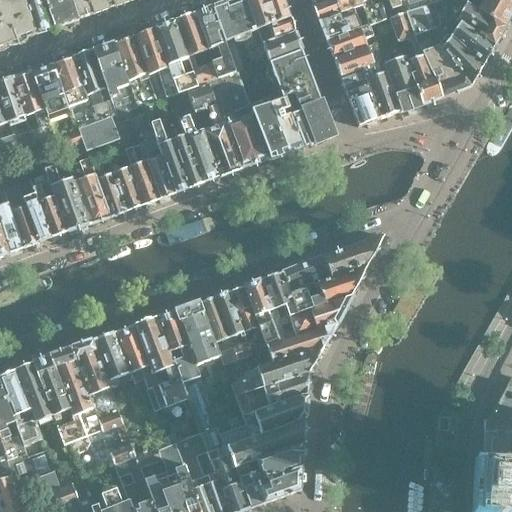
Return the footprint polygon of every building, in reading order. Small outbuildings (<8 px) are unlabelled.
[(0,0),(0,47),(36,35),(22,0),(0,0)] [(53,30),(42,0),(22,0),(36,35),(53,30)] [(78,21),(70,0),(42,0),(53,30),(53,29),(78,21)] [(93,15),(87,0),(70,0),(78,21),(93,15)] [(136,0),(87,0),(93,15),(136,0)] [(261,44),(256,31),(245,0),(241,0),(211,11),(235,76),(238,74),(254,69),(251,59),(247,49),(261,44)] [(289,19),(283,5),(281,0),(245,0),(256,31),(261,44),(293,32),(289,19)] [(334,1),(334,0),(309,0),(313,9),(334,1)] [(361,8),(358,0),(334,0),(334,1),(339,15),(340,15),(361,8)] [(358,0),(361,8),(368,28),(368,27),(385,22),(380,7),(371,10),(367,0),(358,0)] [(399,6),(396,0),(386,0),(390,9),(399,6)] [(443,1),(442,0),(396,0),(399,6),(402,15),(405,14),(425,7),(443,1)] [(510,15),(511,11),(511,0),(486,0),(478,15),(502,28),(506,31),(509,27),(505,24),(505,23),(509,15),(510,15)] [(339,15),(334,1),(313,9),(318,22),(339,15)] [(502,28),(478,15),(463,6),(452,25),(456,27),(491,47),(502,28)] [(460,48),(449,39),(434,28),(432,28),(425,7),(405,14),(416,41),(427,38),(437,51),(438,50),(469,88),(480,68),(460,48)] [(368,28),(361,8),(340,15),(339,15),(318,22),(326,42),(368,28)] [(235,76),(211,11),(211,10),(195,16),(208,52),(213,65),(218,82),(235,76)] [(439,99),(416,41),(405,14),(402,15),(389,20),(396,42),(404,40),(412,58),(403,61),(419,106),(439,99)] [(193,57),(208,52),(195,16),(174,23),(190,69),(193,76),(197,89),(208,85),(218,82),(213,65),(198,71),(193,57)] [(190,69),(174,23),(154,30),(177,96),(187,93),(197,89),(193,76),(180,81),(177,74),(190,69)] [(367,49),(364,41),(372,39),(368,27),(368,28),(326,42),(333,60),(333,61),(367,49)] [(480,68),(491,47),(456,27),(449,39),(460,48),(480,68)] [(177,96),(154,30),(153,31),(133,38),(147,75),(157,72),(165,93),(167,100),(177,96)] [(300,51),(293,32),(261,44),(247,49),(251,59),(265,54),(268,63),(300,51)] [(147,75),(133,38),(133,37),(113,45),(127,85),(132,98),(137,111),(157,104),(155,97),(147,75)] [(469,88),(438,50),(437,51),(427,38),(416,41),(439,99),(441,98),(441,97),(445,96),(446,97),(463,90),(467,88),(467,89),(469,88)] [(127,85),(113,45),(92,52),(116,118),(117,118),(119,124),(130,120),(128,114),(137,111),(132,98),(122,99),(118,88),(127,85)] [(375,46),(367,49),(333,61),(339,79),(340,79),(361,71),(372,67),(381,64),(375,46)] [(333,138),(316,94),(300,51),(268,63),(265,54),(251,59),(254,69),(256,68),(270,106),(285,100),(303,149),(304,148),(304,149),(333,138)] [(116,118),(92,52),(72,59),(96,126),(112,120),(116,118)] [(419,106),(403,61),(402,57),(381,64),(384,72),(398,113),(412,108),(412,107),(417,105),(417,106),(419,106)] [(96,126),(72,59),(52,66),(76,133),(79,132),(96,126)] [(69,116),(52,67),(31,74),(48,123),(69,116)] [(398,113),(384,72),(375,75),(372,67),(361,71),(367,87),(379,121),(391,116),(396,114),(398,113)] [(287,155),(270,106),(256,68),(254,69),(238,74),(269,161),(287,155)] [(367,87),(361,71),(340,79),(345,95),(367,87)] [(31,74),(31,73),(11,80),(25,120),(34,117),(39,130),(29,134),(34,148),(55,140),(48,123),(31,74)] [(269,161),(238,74),(235,76),(218,82),(208,85),(221,121),(232,117),(236,126),(224,130),(239,171),(269,161)] [(25,120),(11,80),(0,83),(0,101),(8,124),(13,138),(18,153),(34,148),(29,134),(19,138),(14,124),(25,120)] [(239,171),(224,130),(223,131),(220,121),(221,121),(208,85),(197,89),(187,93),(195,115),(207,111),(214,129),(201,133),(217,179),(232,173),(234,178),(240,175),(239,171)] [(379,121),(367,87),(345,95),(357,128),(375,122),(379,121)] [(167,100),(165,93),(155,97),(157,104),(167,100)] [(303,149),(285,100),(270,106),(287,155),(303,149)] [(0,127),(8,124),(0,101),(0,158),(0,160),(18,153),(13,138),(1,142),(0,137),(0,127)] [(507,113),(504,117),(479,159),(491,166),(511,129),(511,108),(511,109),(510,110),(507,113)] [(120,142),(112,120),(96,126),(79,132),(83,145),(86,153),(120,142)] [(217,179),(201,133),(194,136),(188,121),(180,124),(185,137),(202,185),(217,179)] [(188,190),(171,142),(166,144),(159,124),(149,127),(155,142),(157,150),(160,159),(173,195),(174,195),(188,190)] [(110,219),(96,181),(93,173),(90,164),(89,160),(80,164),(80,165),(71,168),(65,152),(83,145),(79,132),(76,133),(56,140),(71,181),(87,226),(110,219)] [(202,185),(185,137),(171,142),(188,190),(202,185)] [(173,195),(160,159),(151,162),(149,157),(153,156),(151,153),(157,150),(155,142),(139,148),(145,164),(158,201),(172,196),(173,195)] [(141,212),(126,170),(118,148),(104,153),(106,158),(126,213),(131,211),(133,215),(141,212)] [(158,201),(145,164),(136,167),(130,151),(125,153),(144,206),(158,201)] [(126,213),(106,158),(90,164),(93,173),(103,170),(104,174),(107,173),(109,176),(96,181),(110,219),(115,217),(116,221),(124,218),(122,214),(126,213)] [(87,226),(71,181),(60,185),(54,169),(44,172),(46,177),(50,189),(54,199),(66,233),(87,226)] [(66,233),(54,199),(46,201),(43,192),(50,189),(46,177),(30,182),(35,195),(51,239),(52,243),(57,241),(55,237),(66,233)] [(304,182),(257,200),(262,212),(309,195),(314,193),(317,190),(318,189),(320,186),(320,184),(319,182),(315,181),(313,181),(309,181),(304,182)] [(51,239),(35,195),(30,197),(25,184),(18,187),(38,244),(51,239)] [(38,244),(18,187),(3,192),(8,206),(18,202),(21,211),(11,215),(23,249),(38,244)] [(23,249),(11,215),(8,206),(0,208),(0,230),(9,254),(23,249)] [(165,249),(166,248),(210,232),(212,232),(213,231),(215,229),(216,228),(216,226),(217,224),(217,223),(216,222),(215,221),(213,220),(212,219),(210,219),(209,219),(207,219),(161,236),(160,237),(159,238),(158,239),(157,240),(157,241),(156,242),(157,244),(157,245),(158,246),(159,247),(160,248),(161,248),(162,249),(164,249),(165,249)] [(0,257),(9,254),(0,230),(0,257)] [(365,269),(370,259),(382,238),(381,237),(322,259),(330,281),(365,269)] [(330,281),(322,259),(306,265),(304,261),(303,261),(303,262),(299,263),(298,263),(299,268),(281,275),(280,275),(288,297),(304,291),(313,288),(330,281)] [(396,344),(397,342),(438,273),(420,265),(378,335),(377,336),(377,338),(377,340),(378,341),(379,343),(379,344),(381,345),(382,346),(383,347),(385,348),(387,348),(388,348),(390,347),(392,347),(393,346),(395,345),(396,344)] [(349,297),(356,284),(365,269),(330,281),(313,288),(317,299),(308,302),(304,291),(288,297),(296,317),(349,297)] [(288,297),(280,275),(280,274),(278,270),(271,273),(272,277),(259,282),(270,310),(274,309),(276,314),(287,311),(290,319),(296,317),(288,297)] [(0,308),(51,291),(61,278),(46,277),(0,293),(0,308)] [(270,310),(259,282),(242,289),(252,317),(270,310)] [(254,321),(252,317),(242,289),(227,294),(251,357),(265,351),(258,332),(253,334),(249,323),(254,321)] [(251,357),(227,294),(213,300),(236,362),(251,357)] [(334,326),(336,322),(335,322),(338,318),(339,316),(341,312),(349,297),(296,317),(290,319),(279,323),(276,314),(274,309),(270,310),(252,317),(254,321),(258,332),(265,351),(334,326)] [(236,362),(213,300),(199,305),(222,367),(236,362)] [(223,437),(202,380),(207,378),(202,365),(213,361),(218,377),(225,374),(222,367),(199,305),(173,314),(197,379),(201,389),(216,430),(223,449),(249,440),(245,429),(223,437)] [(197,379),(173,314),(155,320),(180,385),(197,379)] [(180,385),(155,320),(134,328),(163,407),(164,409),(185,401),(184,396),(180,385)] [(322,348),(323,346),(334,326),(265,351),(271,367),(322,348)] [(163,407),(134,328),(113,336),(128,375),(138,372),(145,390),(143,391),(151,411),(163,407)] [(128,375),(113,336),(99,341),(98,337),(91,339),(92,343),(114,402),(118,398),(114,389),(119,387),(116,380),(128,375)] [(133,455),(114,402),(92,343),(71,351),(70,351),(49,359),(72,422),(55,428),(61,447),(69,444),(72,444),(74,444),(77,444),(79,443),(81,442),(83,441),(84,439),(85,438),(115,427),(123,448),(108,453),(113,465),(134,458),(133,455)] [(234,401),(250,395),(262,391),(307,374),(312,376),(314,371),(310,368),(315,361),(314,360),(317,355),(318,355),(322,348),(271,367),(256,373),(258,376),(239,384),(233,370),(239,368),(236,362),(222,367),(225,374),(234,401)] [(347,413),(346,416),(346,419),(346,422),(346,424),(347,427),(348,428),(349,431),(350,433),(352,432),(355,429),(357,427),(359,425),(360,423),(362,421),(363,418),(379,362),(379,359),(379,357),(378,356),(375,353),(373,352),(371,352),(367,353),(366,353),(365,355),(363,358),(347,413)] [(72,422),(49,359),(31,365),(55,428),(72,422)] [(55,428),(31,365),(20,369),(19,366),(13,368),(14,372),(29,411),(33,422),(37,435),(55,428)] [(29,411),(14,372),(0,377),(0,387),(17,434),(22,448),(40,441),(37,435),(33,422),(22,426),(18,415),(29,411)] [(241,420),(305,396),(307,374),(262,391),(266,402),(254,407),(250,395),(234,401),(241,420)] [(511,386),(507,385),(486,423),(511,424),(511,440),(510,469),(511,469),(511,386)] [(17,434),(0,387),(0,443),(7,461),(16,458),(8,437),(17,434)] [(216,430),(201,389),(184,396),(185,401),(198,436),(216,430)] [(303,419),(304,417),(303,417),(303,414),(304,414),(305,396),(241,420),(245,429),(249,440),(303,420),(303,419)] [(455,418),(438,418),(438,432),(454,432),(455,418)] [(244,511),(249,510),(241,490),(234,470),(249,465),(257,462),(302,445),(303,420),(249,440),(223,449),(216,430),(198,436),(186,441),(191,455),(196,469),(212,511),(244,511)] [(510,469),(511,440),(511,424),(486,423),(485,423),(483,468),(510,469)] [(191,455),(186,441),(173,445),(179,460),(191,455)] [(7,461),(0,443),(0,480),(8,478),(18,503),(32,498),(50,491),(57,488),(44,453),(27,459),(25,455),(16,458),(7,461)] [(197,511),(186,480),(179,460),(173,445),(156,452),(159,460),(138,468),(154,511),(197,511)] [(301,467),(302,454),(301,454),(302,450),(302,445),(257,462),(262,474),(253,477),(249,465),(234,470),(241,490),(255,484),(301,467)] [(159,460),(156,452),(154,447),(133,455),(134,458),(138,468),(159,460)] [(154,511),(138,468),(134,458),(113,465),(127,503),(130,511),(154,511)] [(301,468),(301,467),(255,484),(263,505),(300,492),(300,490),(299,490),(299,486),(300,486),(301,472),(300,472),(300,468),(301,468)] [(511,511),(511,469),(510,469),(483,468),(480,468),(479,485),(480,485),(480,490),(480,495),(479,495),(478,511),(511,511)] [(212,511),(196,469),(192,471),(195,477),(186,480),(197,511),(212,511)] [(20,511),(18,503),(8,478),(0,480),(0,511),(20,511)] [(81,511),(71,483),(57,488),(50,491),(57,511),(81,511)] [(263,505),(255,484),(241,490),(249,510),(263,505)] [(57,511),(50,491),(32,498),(37,511),(57,511)] [(130,511),(127,503),(119,506),(114,492),(107,495),(113,511),(130,511)] [(113,511),(107,495),(100,497),(105,511),(101,511),(113,511)]
